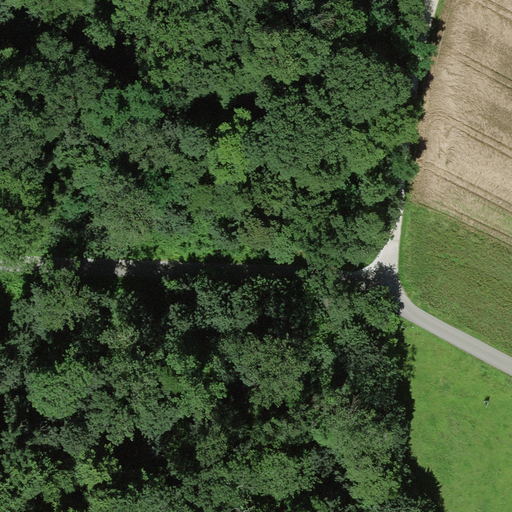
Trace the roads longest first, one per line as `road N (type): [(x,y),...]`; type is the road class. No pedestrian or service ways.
road 1 (unclassified): [(511,367),(349,280),(0,259)]
road 2 (track): [(383,294),(425,0)]
